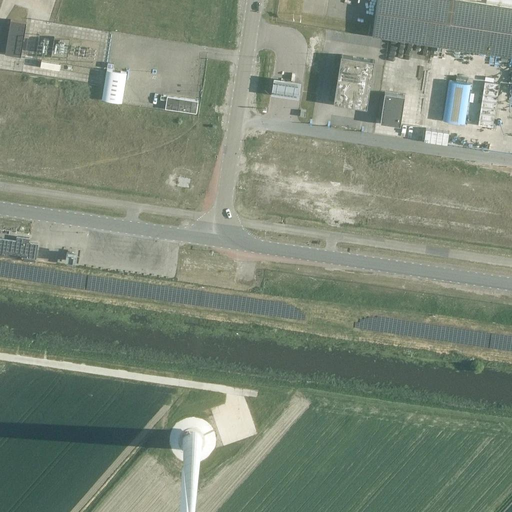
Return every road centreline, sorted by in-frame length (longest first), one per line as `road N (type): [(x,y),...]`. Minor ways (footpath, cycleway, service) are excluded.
road 1 (tertiary): [(511,286),(219,240)]
road 2 (unclassified): [(235,122),(511,162)]
road 3 (tertiary): [(219,240),(0,208)]
road 4 (unclassified): [(235,122),(256,0)]
